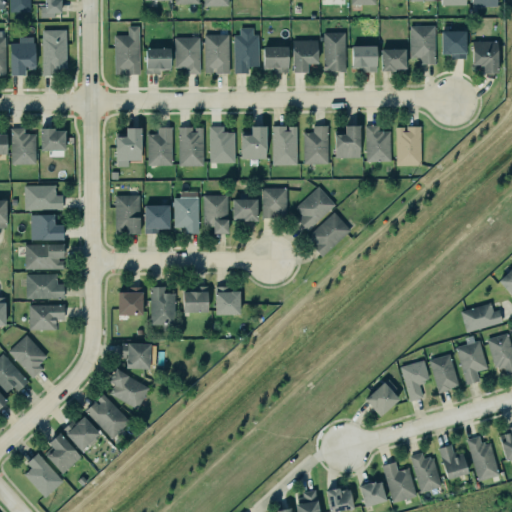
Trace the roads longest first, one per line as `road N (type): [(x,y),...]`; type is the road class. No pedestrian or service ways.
road 1 (residential): [(0,103),(451,100)]
road 2 (tertiary): [(89,343),(87,0)]
road 3 (residential): [(92,260),(269,261)]
road 4 (residential): [(342,445),(511,397)]
road 5 (tertiary): [(89,343),(74,377),(0,446)]
